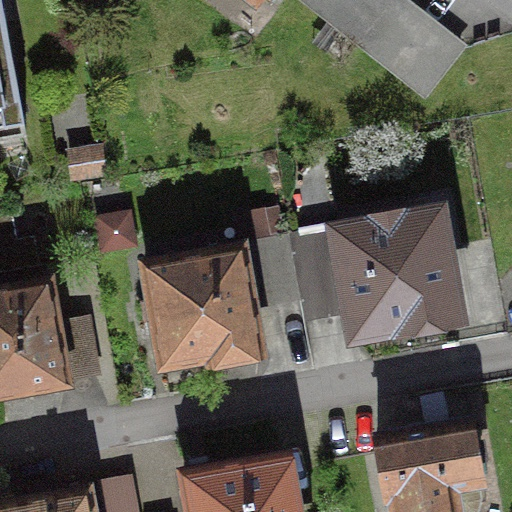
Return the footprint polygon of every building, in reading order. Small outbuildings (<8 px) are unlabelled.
[(4,0),(0,0),(0,141),(27,137),(4,0)] [(469,46),(408,0),(304,0),(433,94),(469,46)] [(452,206),(333,230),(357,347),(477,322),(452,206)] [(9,227),(0,228),(0,287),(39,281),(34,249),(13,253),(9,227)] [(258,253),(148,270),(165,381),(275,364),(258,253)] [(59,290),(0,299),(0,406),(76,394),(59,290)] [(434,425),(375,437),(389,511),(457,511),(456,506),(477,502),(472,476),(482,474),(471,418),(434,425)] [(241,459),(184,470),(191,511),(289,511),(279,452),(241,459)] [(136,511),(130,477),(100,482),(105,511),(136,511)] [(38,496),(0,502),(0,511),(89,511),(85,487),(38,496)]
